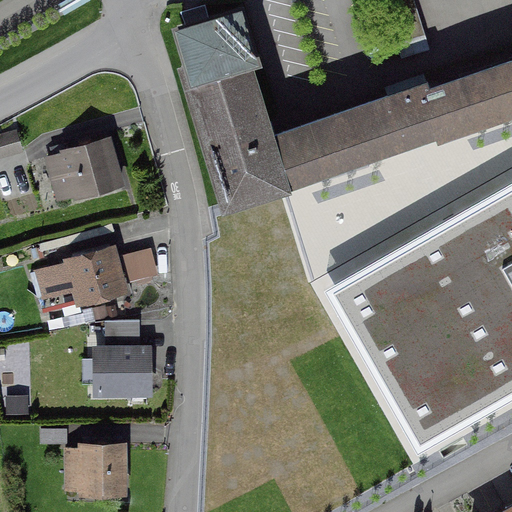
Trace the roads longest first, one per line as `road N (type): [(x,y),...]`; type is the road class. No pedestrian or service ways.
road 1 (residential): [(178,511),(189,319),(184,222),(132,34)]
road 2 (residential): [(132,34),(0,103)]
road 3 (residential): [(511,450),(400,511)]
